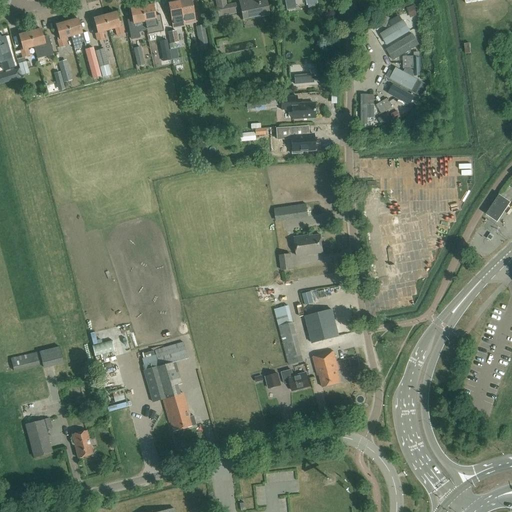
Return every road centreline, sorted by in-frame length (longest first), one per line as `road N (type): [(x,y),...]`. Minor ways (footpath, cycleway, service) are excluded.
road 1 (residential): [(362,444),(379,391),(351,205),(351,0)]
road 2 (unclassified): [(16,511),(287,443),(342,437),(362,444)]
road 3 (secondary): [(459,304),(424,343),(408,395),(419,451),(452,496)]
road 4 (secondary): [(463,486),(431,439),(424,405),(431,366),(459,304)]
